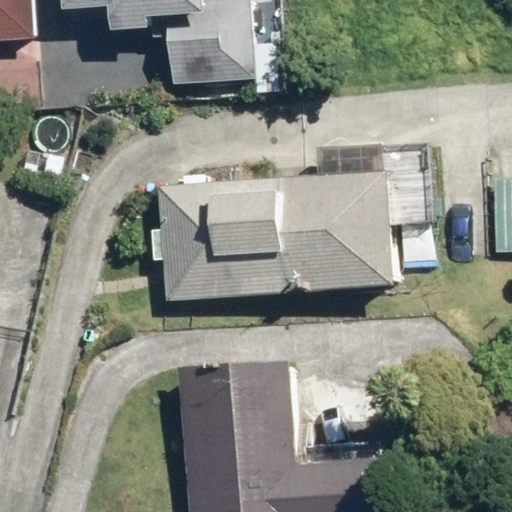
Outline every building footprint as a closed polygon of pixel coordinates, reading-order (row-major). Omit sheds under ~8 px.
[(0,0),(0,45),(40,45),(38,0),(0,0)] [(156,39),(157,22),(207,24),(207,0),(66,0),(67,20),(119,22),(119,39),(156,39)] [(211,0),(207,0),(207,24),(207,44),(174,44),(174,84),(258,86),(261,1),(211,0)] [(511,169),(502,169),(500,258),(511,257),(511,169)] [(165,194),(168,301),(400,292),(397,186),(165,194)] [(428,511),(428,462),(303,464),(301,375),(193,377),(195,511),(428,511)]
